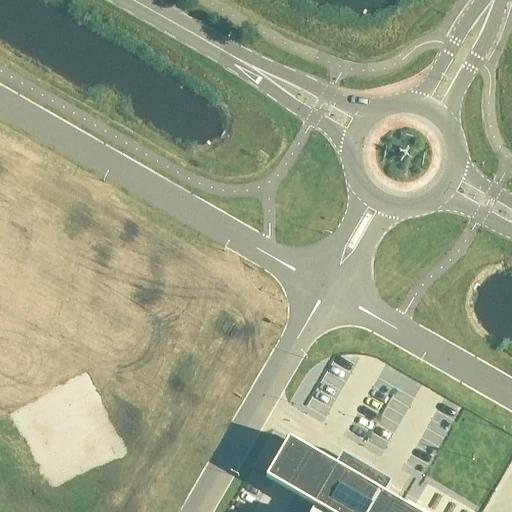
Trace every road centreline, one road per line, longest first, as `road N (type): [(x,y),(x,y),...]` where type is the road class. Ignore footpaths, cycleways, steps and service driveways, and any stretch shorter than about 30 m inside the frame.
road 1 (tertiary): [(0,102),(325,288)]
road 2 (unclassified): [(195,511),(325,288)]
road 3 (unclassified): [(325,288),(511,397)]
road 4 (secondary): [(373,116),(227,55)]
road 5 (secondary): [(227,55),(353,145)]
road 6 (unclassified): [(493,0),(408,107)]
road 7 (unclassified): [(439,122),(483,42),(495,0)]
